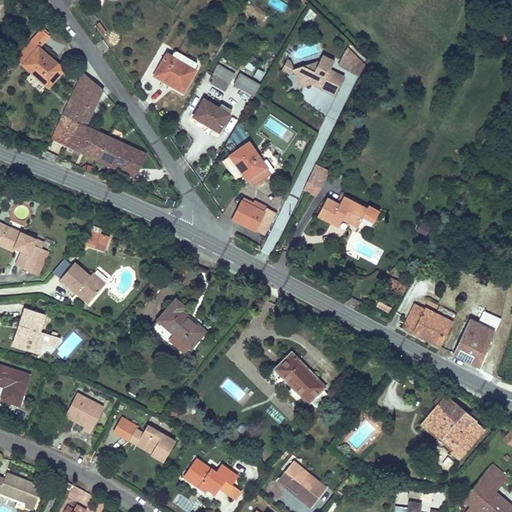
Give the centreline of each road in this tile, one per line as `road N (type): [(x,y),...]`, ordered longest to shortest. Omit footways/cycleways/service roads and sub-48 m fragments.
road 1 (secondary): [(189,232),(511,400)]
road 2 (residential): [(189,232),(193,212),(178,176),(54,0)]
road 3 (secondary): [(0,152),(189,232)]
road 4 (unknown): [(262,269),(336,110)]
road 5 (residential): [(143,511),(0,438)]
